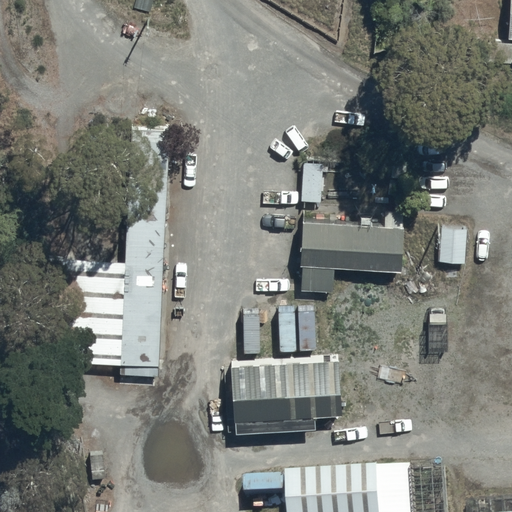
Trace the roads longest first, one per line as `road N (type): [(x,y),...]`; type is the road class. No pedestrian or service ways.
road 1 (track): [(143,511),(184,401),(201,296),(209,49),(203,0)]
road 2 (track): [(161,463),(511,447)]
road 3 (track): [(511,169),(219,0)]
road 4 (track): [(0,386),(44,405),(110,417),(180,410)]
